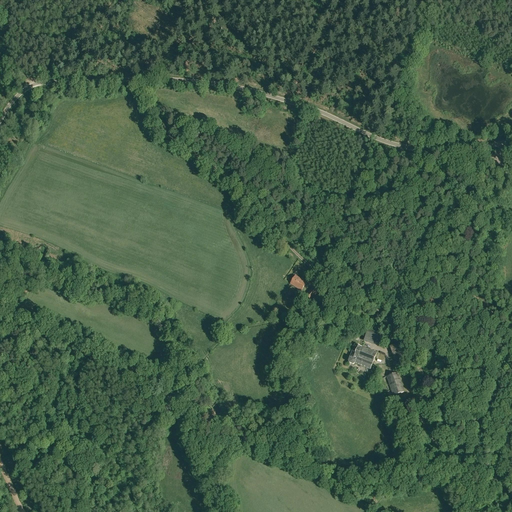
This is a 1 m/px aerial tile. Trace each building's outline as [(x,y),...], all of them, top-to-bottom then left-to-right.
[(302,291),(307,283),(296,276),(290,284),(302,291)] [(311,300),(319,291),(314,287),(306,295),(311,300)] [(368,331),(364,342),(381,348),(385,337),(368,331)] [(371,369),(377,352),(355,344),(349,361),(349,363),(353,364),(355,364),(355,363),(371,369)] [(394,355),(401,353),(398,345),(391,347),(394,355)] [(64,368),(63,347),(32,349),(33,370),(64,368)] [(393,396),(405,392),(398,373),(387,377),(393,396)] [(45,447),(40,449),(40,450),(41,452),(36,454),(40,461),(51,456),(47,448),(46,448),(45,447)]
